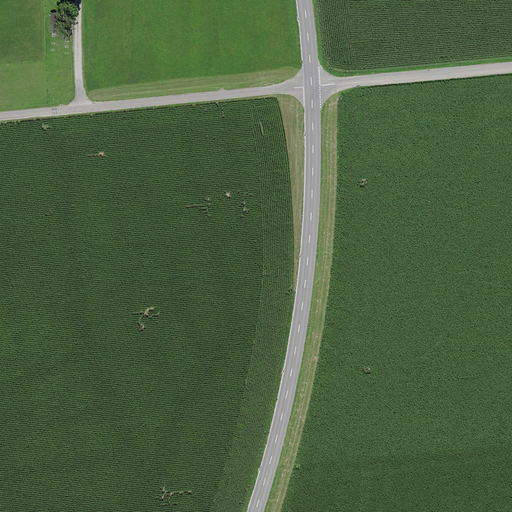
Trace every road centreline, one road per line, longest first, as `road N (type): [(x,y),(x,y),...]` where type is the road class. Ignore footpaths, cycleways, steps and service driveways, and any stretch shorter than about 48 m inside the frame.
road 1 (tertiary): [(255,511),(295,356),(311,243),(313,88)]
road 2 (unclassified): [(0,117),(313,88)]
road 3 (unclassified): [(313,88),(511,68)]
